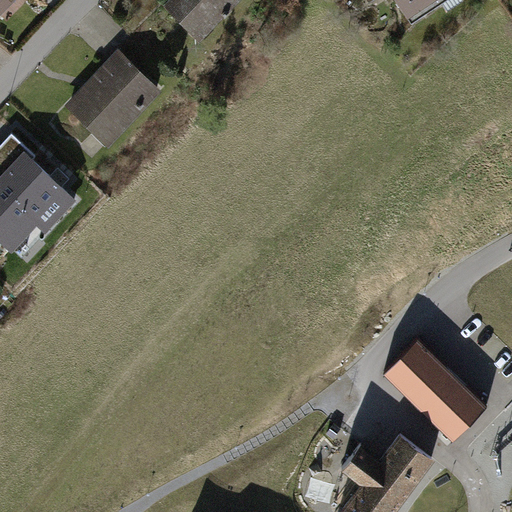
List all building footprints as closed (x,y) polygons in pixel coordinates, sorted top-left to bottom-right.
[(30,0),(0,0),(16,16),(30,0)] [(168,0),(166,2),(203,37),(239,0),(168,0)] [(398,0),(409,16),(413,21),(445,0),(398,0)] [(164,86),(120,46),(68,102),(111,142),(164,86)] [(28,147),(0,176),(0,230),(14,244),(69,185),(28,147)] [(420,337),(382,376),(457,449),(495,411),(420,337)] [(340,511),(395,511),(435,455),(397,429),(381,452),(372,446),(353,475),(362,481),(340,511)]
